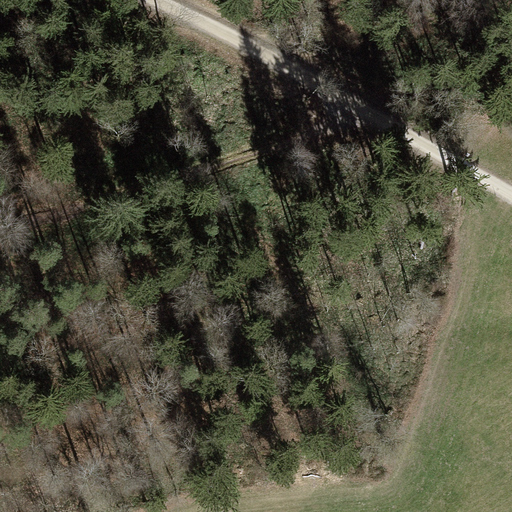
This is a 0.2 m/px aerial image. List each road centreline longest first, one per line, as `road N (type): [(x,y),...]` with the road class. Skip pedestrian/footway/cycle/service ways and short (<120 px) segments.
road 1 (track): [(511,194),(154,0)]
road 2 (track): [(362,108),(316,131),(0,231)]
